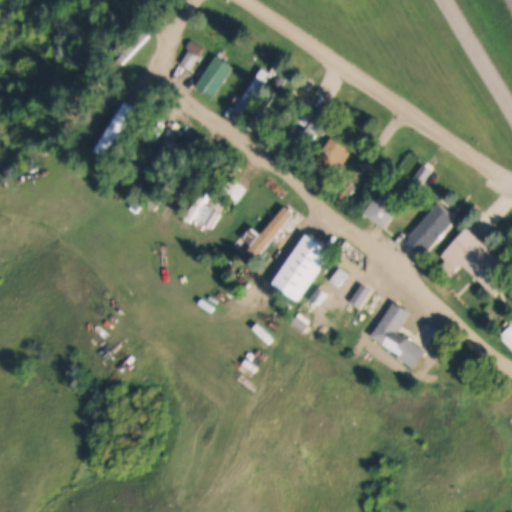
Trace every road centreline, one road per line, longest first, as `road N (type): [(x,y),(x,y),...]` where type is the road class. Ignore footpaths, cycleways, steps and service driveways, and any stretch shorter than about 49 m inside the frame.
road 1 (residential): [(511,363),(170,79),(169,45),(197,0)]
road 2 (residential): [(246,0),(511,180)]
road 3 (residential): [(511,104),(448,0)]
